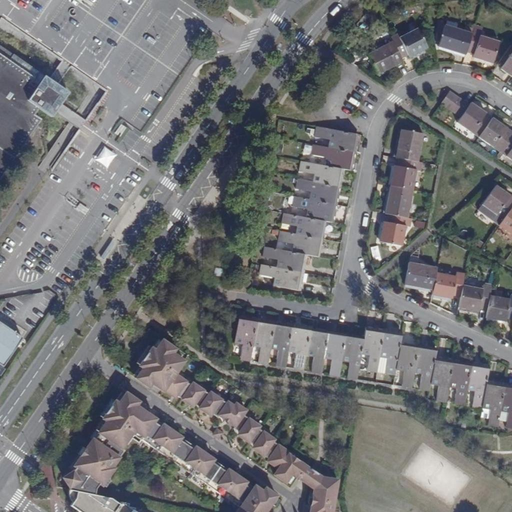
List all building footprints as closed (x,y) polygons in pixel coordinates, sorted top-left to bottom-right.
[(464,53),(470,35),(444,27),(437,48),(463,56),(464,53)] [(389,42),(398,59),(405,55),(406,58),(424,48),(414,29),(396,38),(394,35),(387,38),(389,42)] [(470,35),(464,53),(473,55),(472,58),(491,64),(497,43),(478,37),(479,33),(472,31),(470,35)] [(398,59),(389,42),(364,55),(374,75),(399,62),(398,59)] [(509,78),(511,74),(511,46),(511,45),(499,63),(503,65),(499,71),(509,78)] [(0,178),(42,118),(35,113),(39,107),(49,114),(62,95),(10,60),(0,53),(0,178)] [(15,54),(10,60),(62,95),(49,114),(53,117),(70,92),(15,54)] [(208,92),(205,89),(194,106),(197,108),(208,92)] [(439,105),(446,110),(454,97),(448,93),(439,105)] [(446,110),(452,114),(460,102),(454,97),(446,110)] [(459,119),(468,107),(460,102),(452,114),(459,119)] [(468,107),(459,119),(456,124),(477,138),(490,119),(469,105),(468,107)] [(490,119),(477,138),(498,153),(511,134),(490,119)] [(324,150),(350,154),(354,137),(312,128),(311,139),(325,141),(324,150)] [(392,159),(396,160),(414,164),(419,135),(397,131),(392,159)] [(511,134),(498,153),(494,158),(497,160),(501,155),(511,162),(511,134)] [(78,150),(88,143),(83,136),(73,143),(78,150)] [(320,167),(339,171),(347,172),(350,154),(324,150),(309,147),(307,156),(322,159),(320,167)] [(414,164),(396,160),(394,167),(391,167),(387,187),(409,191),(413,171),(417,172),(418,164),(414,164)] [(339,171),(320,167),(297,163),(295,173),(310,176),(309,184),(335,189),(339,171)] [(335,189),(309,184),(293,181),(292,191),(307,194),(305,202),(332,206),(335,189)] [(409,191),(387,187),(381,215),(385,216),(404,220),(409,191)] [(480,206),(502,221),(510,208),(511,205),(511,199),(493,187),(480,206)] [(332,206),(305,202),(290,199),(289,209),(304,212),(302,220),(321,223),(328,225),(332,206)] [(511,209),(510,208),(502,221),(497,227),(511,237),(511,209)] [(292,228),(291,236),(317,241),(321,223),(302,220),(279,216),(278,226),(292,228)] [(408,220),(404,220),(385,216),(383,224),(380,223),(376,243),(398,248),(402,228),(406,229),(408,220)] [(317,241),(291,236),(276,234),(274,244),(289,247),(288,255),(302,257),(314,259),(317,241)] [(302,257),(288,255),(261,250),(259,259),(273,262),(272,270),(298,275),(302,257)] [(402,287),(429,291),(432,275),(433,270),(405,265),(402,287)] [(298,275),(272,270),(258,267),(256,277),(271,280),(269,288),(295,293),(298,275)] [(457,299),(459,288),(462,275),(454,274),(453,279),(432,275),(429,291),(428,297),(449,300),(449,297),(457,299)] [(484,311),(487,298),(488,289),(480,287),(479,291),(459,288),(457,299),(456,309),(476,313),(477,310),(484,311)] [(487,298),(484,311),(482,320),(502,323),(503,320),(511,322),(511,319),(511,297),(507,297),(506,301),(487,298)] [(248,348),(252,322),(234,320),(230,345),(238,346),(235,362),(245,364),(248,348)] [(0,321),(0,334),(17,346),(23,337),(0,321)] [(252,322),(248,348),(256,349),(253,365),(263,367),(266,351),(270,325),(252,322)] [(284,354),(288,328),(270,325),(266,351),(274,353),(271,368),(281,370),(284,354)] [(302,358),(306,332),(306,330),(288,328),(284,354),(292,356),(289,372),(300,373),(302,358)] [(360,340),(357,356),(365,357),(363,372),(373,374),(379,333),(362,330),(360,340)] [(306,332),(302,358),(310,359),(307,375),(318,376),(320,361),(324,335),(306,332)] [(391,377),(392,372),(396,346),(398,335),(379,333),(373,374),(391,377)] [(0,334),(0,363),(3,366),(17,346),(0,334)] [(324,335),(320,361),(328,362),(325,377),(335,379),(338,363),(342,337),(324,335)] [(292,465),(303,472),(311,460),(288,446),(289,445),(272,434),(273,432),(257,421),(258,418),(241,408),(244,403),(233,397),(231,400),(225,396),(224,397),(207,387),(206,389),(189,378),(188,380),(171,370),(179,357),(168,349),(170,345),(157,336),(150,347),(146,345),(142,352),(145,354),(142,358),(139,356),(135,363),(138,366),(132,376),(145,384),(148,380),(160,388),(161,386),(169,392),(171,389),(173,391),(187,400),(188,398),(191,400),(196,403),(196,404),(204,409),(206,407),(209,409),(215,413),(216,411),(233,421),(231,423),(237,427),(240,429),(239,431),(253,439),(256,441),(254,443),(263,448),(271,453),(270,456),(278,461),(274,467),(286,475),(292,465)] [(342,337),(338,363),(346,365),(343,380),(353,382),(357,356),(360,340),(342,337)] [(410,375),(414,349),(396,346),(392,372),(400,373),(397,389),(408,391),(410,375)] [(427,387),(431,360),(432,352),(414,349),(410,375),(418,376),(415,392),(426,394),(427,387)] [(431,360),(427,387),(435,388),(433,403),(443,405),(445,390),(449,363),(431,360)] [(449,363),(445,390),(453,391),(451,405),(461,407),(463,392),(467,366),(449,363)] [(479,410),(483,384),(485,369),(467,366),(463,392),(471,394),(469,408),(479,410)] [(495,428),(497,413),(501,387),(483,384),(479,410),(478,416),(485,417),(484,427),(495,428)] [(511,388),(501,387),(497,413),(504,414),(502,429),(511,430),(511,388)] [(66,487),(66,489),(70,489),(89,493),(90,493),(91,486),(99,482),(102,484),(113,466),(111,465),(123,448),(120,447),(132,428),(127,424),(139,406),(133,403),(136,399),(123,390),(116,401),(112,399),(107,406),(111,408),(108,412),(104,410),(100,417),(104,420),(96,432),(97,432),(92,439),(90,438),(73,466),(75,467),(72,471),(64,474),(67,482),(66,487)] [(153,416),(139,406),(127,424),(132,428),(142,434),(153,417),(153,416)] [(239,504),(239,511),(243,511),(264,511),(265,508),(278,488),(266,481),(263,484),(255,479),(254,481),(247,477),(247,476),(240,471),(239,473),(234,470),(235,468),(228,464),(227,465),(213,456),(213,455),(206,451),(205,452),(200,449),(201,447),(194,443),(194,444),(180,434),(180,433),(173,429),(173,430),(167,427),(168,426),(161,421),(160,421),(153,417),(142,434),(140,437),(241,500),(239,504)] [(217,434),(220,428),(215,425),(212,431),(217,434)] [(138,440),(131,435),(127,441),(134,446),(138,440)] [(303,472),(309,476),(316,464),(311,460),(303,472)] [(323,468),(316,464),(309,476),(311,474),(317,478),(316,481),(312,508),(316,509),(315,511),(335,511),(337,505),(333,504),(339,471),(323,468)] [(125,502),(125,500),(119,499),(118,501),(114,498),(89,493),(70,489),(71,493),(73,497),(137,509),(137,507),(131,506),(132,503),(125,502)] [(142,511),(143,511),(142,511),(138,511),(136,510),(137,509),(73,497),(73,499),(71,503),(84,511),(96,511),(97,511),(142,511)]
